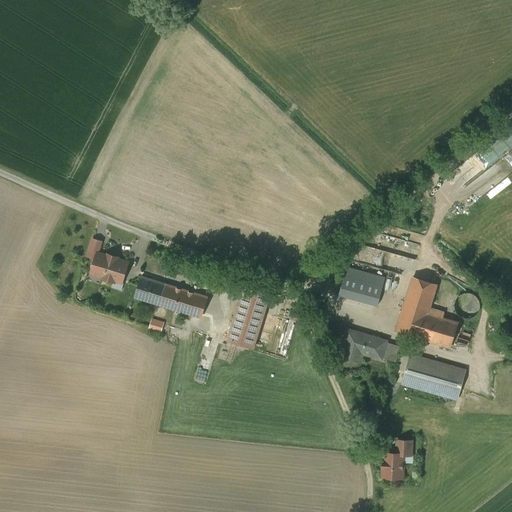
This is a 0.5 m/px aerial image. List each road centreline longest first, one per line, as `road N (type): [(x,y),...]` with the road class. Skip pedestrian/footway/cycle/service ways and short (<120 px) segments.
road 1 (track): [(511,114),(295,285),(369,472),(366,511)]
road 2 (unclassified): [(0,171),(163,242),(295,285)]
road 3 (unknown): [(324,262),(404,289),(392,330),(459,343)]
